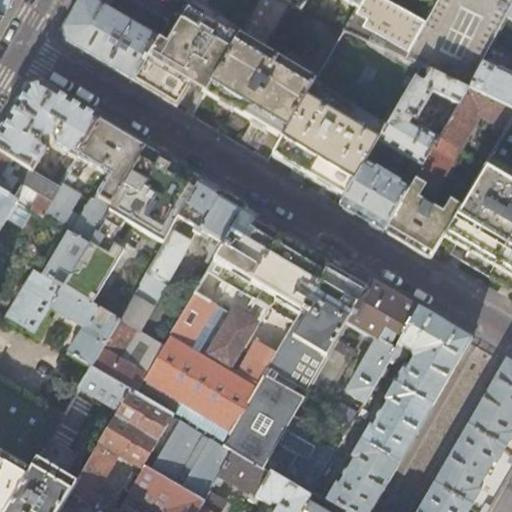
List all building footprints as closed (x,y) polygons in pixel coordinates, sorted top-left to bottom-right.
[(0,0),(0,13),(1,14),(9,0),(0,0)] [(132,82),(158,39),(108,10),(114,0),(130,0),(169,22),(182,0),(79,0),(63,29),(66,42),(97,61),(132,82)] [(205,94),(239,36),(182,0),(169,22),(177,28),(169,43),(167,44),(158,39),(132,82),(160,98),(176,107),(189,85),(205,94)] [(281,139),(315,81),(266,51),(293,7),(277,0),(260,0),(239,36),(205,94),(232,109),(255,124),(281,139)] [(342,0),(358,9),(363,0),(342,0)] [(406,61),(426,24),(379,0),(363,0),(358,9),(345,31),(406,61)] [(466,91),(511,3),(511,0),(439,0),(426,24),(406,61),(420,68),(466,91)] [(511,80),(501,75),(511,53),(511,3),(466,91),(511,112),(511,80)] [(377,142),(420,68),(406,61),(345,31),(315,81),(281,139),(273,154),(287,163),(324,185),(345,198),(364,166),(377,142)] [(457,105),(466,91),(420,68),(377,142),(421,168),(438,139),(420,130),(417,130),(416,132),(406,126),(410,120),(415,120),(431,92),(457,105)] [(56,94),(41,85),(26,91),(17,105),(0,134),(0,154),(33,173),(46,150),(45,139),(54,137),(56,147),(69,154),(52,183),(60,187),(63,183),(65,179),(99,120),(56,94)] [(449,203),(441,215),(416,200),(422,188),(432,193),(434,192),(478,117),(503,131),(511,114),(511,112),(466,91),(457,105),(438,139),(421,168),(408,192),(386,231),(409,245),(430,257),(442,237),(458,209),(449,203)] [(511,115),(503,131),(458,209),(442,237),(455,245),(450,255),(474,269),(511,291),(511,115)] [(88,245),(145,148),(116,131),(99,120),(65,179),(70,183),(74,177),(77,174),(79,175),(84,167),(89,163),(108,175),(94,198),(90,201),(76,224),(67,219),(71,211),(78,214),(88,197),(63,183),(60,187),(42,218),(68,233),(88,245)] [(124,223),(163,246),(171,231),(179,217),(200,181),(177,167),(145,148),(88,245),(63,288),(92,305),(123,251),(109,243),(116,232),(118,232),(124,223)] [(42,218),(60,187),(52,183),(33,173),(0,154),(0,194),(7,199),(17,182),(40,195),(41,197),(31,212),(33,214),(42,218)] [(386,231),(408,192),(364,166),(345,198),(341,205),(361,217),(386,231)] [(212,264),(245,208),(227,197),(200,181),(179,217),(212,236),(207,245),(212,249),(206,260),(212,264)] [(25,229),(33,214),(31,212),(7,199),(0,194),(0,231),(7,219),(25,229)] [(215,304),(196,291),(192,299),(163,346),(135,395),(234,454),(262,470),(294,416),(313,382),(337,339),(348,321),(365,291),(343,276),(328,267),(330,262),(315,253),(313,252),(288,237),(263,222),(257,219),(254,223),(252,223),(243,217),(247,209),(245,208),(212,264),(209,270),(295,323),(276,356),(274,357),(252,344),(262,325),(219,300),(215,304)] [(190,241),(171,231),(163,246),(118,321),(91,368),(131,393),(135,395),(163,346),(137,330),(190,241)] [(63,288),(88,245),(68,233),(43,276),(63,288)] [(35,334),(51,309),(63,288),(43,276),(34,271),(7,317),(35,334)] [(196,291),(199,286),(191,282),(189,282),(183,293),(192,299),(196,291)] [(391,358),(418,310),(396,297),(371,282),(365,291),(348,321),(375,339),(346,390),(365,401),(380,376),(382,378),(388,368),(386,367),(391,358)] [(91,368),(118,321),(92,305),(63,288),(51,309),(84,329),(69,356),(91,368)] [(431,408),(470,341),(445,326),(418,310),(391,358),(394,360),(397,355),(399,356),(404,347),(410,350),(410,355),(412,358),(409,363),(405,361),(402,363),(399,368),(401,370),(392,384),(431,408)] [(354,348),(337,339),(313,382),(329,391),(354,348)] [(511,363),(506,360),(467,427),(500,448),(507,434),(510,435),(511,430),(511,425),(509,423),(511,417),(511,363)] [(131,393),(91,368),(6,511),(58,511),(75,484),(66,479),(79,457),(69,450),(96,402),(98,402),(118,413),(131,393)] [(382,378),(380,376),(365,401),(359,412),(358,415),(363,417),(384,380),(382,378)] [(0,378),(0,511),(6,511),(63,416),(0,378)] [(412,440),(431,408),(392,384),(384,398),(388,401),(381,412),(376,415),(376,421),(372,428),(371,429),(368,428),(359,443),(398,466),(412,440)] [(135,395),(131,393),(118,413),(75,484),(58,511),(97,511),(98,511),(199,511),(210,494),(219,479),(234,454),(135,395)] [(358,415),(359,412),(340,401),(333,413),(352,423),(358,415)] [(311,436),(315,427),(294,416),(262,470),(309,498),(336,450),(311,436)] [(492,463),(500,448),(467,427),(450,456),(434,485),(467,506),(476,491),(473,488),(481,475),(483,470),(488,461),(492,463)] [(370,511),(381,494),(398,466),(359,443),(351,458),(354,460),(349,470),(343,474),(343,480),(338,487),(335,486),(326,501),(341,511),(370,511)] [(221,511),(227,503),(210,494),(199,511),(301,511),(307,503),(309,498),(262,470),(234,454),(219,479),(250,497),(251,498),(249,502),(257,507),(260,503),(267,506),(272,504),(278,508),(278,509),(276,511),(221,511)] [(464,511),(467,506),(434,485),(418,511),(464,511)] [(485,511),(489,505),(483,502),(478,511),(485,511)] [(321,511),(307,503),(301,511),(321,511)]
